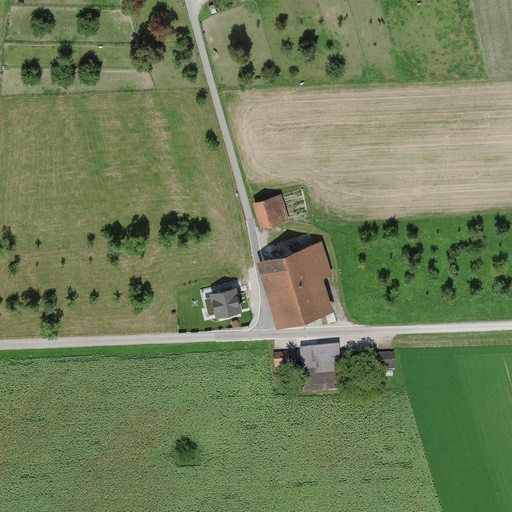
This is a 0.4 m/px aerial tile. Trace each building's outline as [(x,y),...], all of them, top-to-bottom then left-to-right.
[(255,202),(260,226),(287,220),(282,196),(255,202)] [(263,262),(277,324),(333,312),(319,250),(263,262)] [(215,313),(240,309),(237,288),(212,291),(215,313)] [(339,349),(300,351),(303,391),(341,389),(339,349)] [(300,352),(275,353),(276,366),(300,365),(300,352)]
